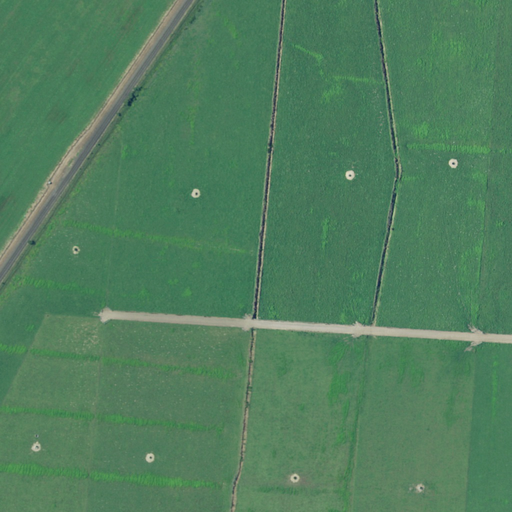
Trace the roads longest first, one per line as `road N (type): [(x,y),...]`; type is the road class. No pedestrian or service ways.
road 1 (track): [(511,343),(103,317)]
road 2 (track): [(251,329),(232,511)]
